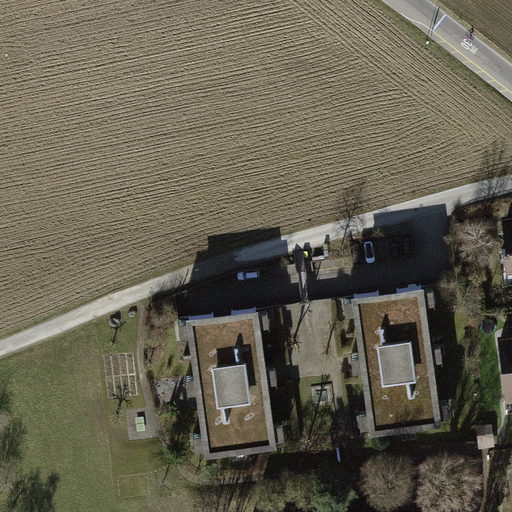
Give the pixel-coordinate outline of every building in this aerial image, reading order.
[(507,274),(511,273),(511,209),(500,210),(507,274)] [(438,270),(362,278),(376,414),(455,406),(453,387),(443,388),(439,348),(447,347),(445,330),(437,330),(433,292),(441,291),(438,270)] [(273,294),(196,302),(210,438),(289,430),(287,411),(277,412),(273,372),(281,371),(280,353),(271,354),(267,316),(275,315),(273,294)] [(511,393),(511,392),(511,322),(502,324),(511,393)] [(497,416),(485,417),(487,435),(499,434),(497,416)]
